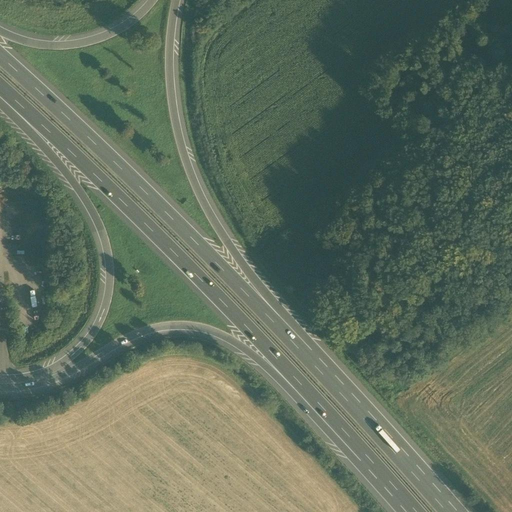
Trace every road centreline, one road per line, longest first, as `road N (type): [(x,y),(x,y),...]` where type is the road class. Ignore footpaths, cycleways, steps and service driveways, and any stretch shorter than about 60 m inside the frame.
road 1 (motorway): [(0,87),(359,448)]
road 2 (motorway): [(348,402),(0,53)]
road 3 (motorway): [(348,402),(223,240),(193,182),(173,112),(176,0)]
road 4 (motorway): [(0,386),(55,377),(159,325),(191,325),(239,345),(359,448)]
road 5 (motorway): [(0,104),(77,187),(99,224),(109,270),(102,313),(74,352),(44,370),(0,376)]
road 6 (motorway): [(150,0),(123,25),(78,42),(37,43),(0,29)]
road 7 (motorway): [(448,511),(348,402)]
